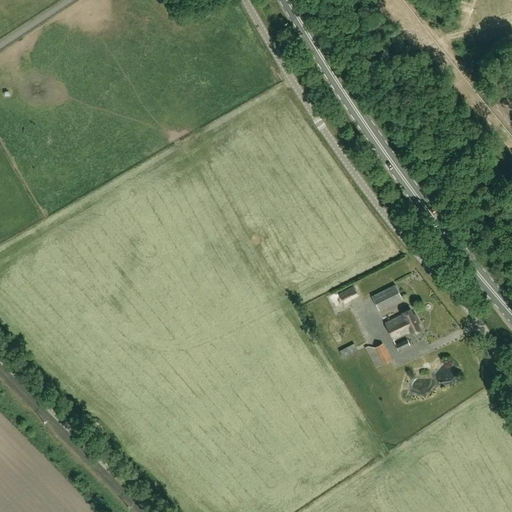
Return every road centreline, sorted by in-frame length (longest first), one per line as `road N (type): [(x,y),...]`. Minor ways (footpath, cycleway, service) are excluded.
road 1 (unclassified): [(511,378),(475,317),(362,184),(245,0)]
road 2 (primary): [(282,0),(402,183),(511,319)]
road 3 (primary): [(511,307),(390,153),(292,0)]
